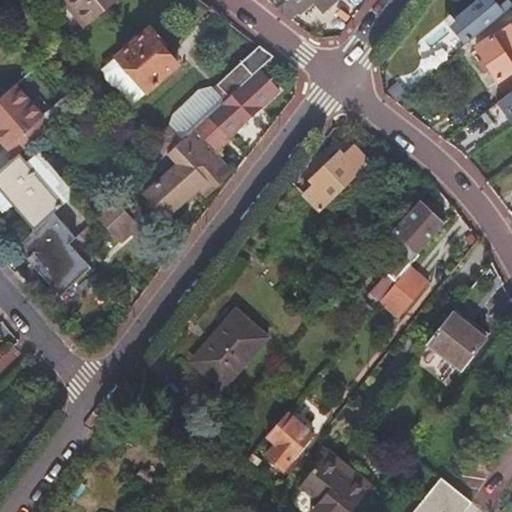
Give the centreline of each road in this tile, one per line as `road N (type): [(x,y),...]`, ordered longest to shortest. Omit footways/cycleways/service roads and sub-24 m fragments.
road 1 (residential): [(333,82),(95,392)]
road 2 (residential): [(333,82),(454,178),(511,252)]
road 3 (residential): [(95,392),(9,511)]
road 4 (residential): [(0,284),(95,392)]
road 5 (residential): [(230,0),(333,82)]
